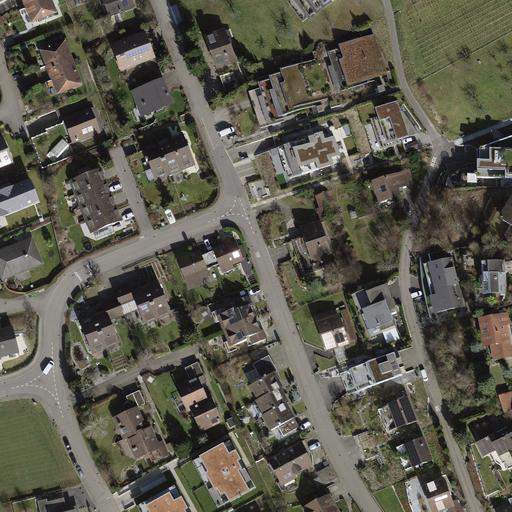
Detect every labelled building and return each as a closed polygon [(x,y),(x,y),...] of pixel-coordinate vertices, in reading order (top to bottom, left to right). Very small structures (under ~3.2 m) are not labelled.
[(55,0),(23,0),(32,21),(59,10),(55,0)] [(133,0),(103,0),(112,20),(138,9),(133,0)] [(310,16),(333,0),(304,0),(308,5),(303,8),(310,16)] [(146,30),(115,42),(125,66),(155,54),(146,30)] [(225,30),(205,37),(217,68),(236,61),(225,30)] [(386,71),(375,35),(339,46),(340,49),(329,53),(340,88),(374,78),(373,75),(386,71)] [(69,40),(42,50),(58,92),(86,82),(69,40)] [(326,95),(315,60),(281,71),(282,74),(270,78),(271,80),(259,84),(270,119),(305,107),(305,105),(316,101),(316,98),(326,95)] [(233,71),(221,76),(226,90),(238,85),(233,71)] [(162,76),(136,87),(148,115),(174,104),(162,76)] [(411,136),(399,101),(377,109),(380,117),(373,119),(383,149),(401,143),(400,140),(411,136)] [(91,104),(65,115),(77,142),(103,131),(91,104)] [(334,131),(277,148),(287,181),(344,163),(334,131)] [(183,135),(150,151),(161,174),(195,159),(183,135)] [(511,136),(485,147),(485,161),(478,161),(478,169),(482,169),(482,178),(511,178),(511,136)] [(3,138),(0,138),(0,165),(12,161),(3,138)] [(104,165),(79,176),(102,228),(128,217),(104,165)] [(410,171),(398,175),(401,185),(396,186),(397,189),(409,185),(407,179),(412,177),(410,171)] [(398,175),(374,182),(380,203),(399,197),(397,189),(396,186),(401,185),(398,175)] [(31,178),(0,190),(0,217),(40,202),(31,178)] [(332,191),(318,196),(325,218),(340,213),(332,191)] [(511,198),(500,218),(511,225),(511,198)] [(320,223),(301,229),(304,237),(292,240),(304,274),(325,267),(321,255),(330,252),(320,223)] [(32,238),(0,249),(0,275),(2,282),(43,267),(32,238)] [(226,245),(214,250),(208,253),(213,266),(219,264),(223,273),(233,268),(232,265),(241,261),(245,272),(253,269),(248,257),(243,259),(236,241),(231,243),(230,240),(225,242),(226,245)] [(183,258),(178,260),(190,289),(203,284),(201,279),(210,275),(207,269),(213,266),(208,253),(201,255),(200,252),(187,257),(186,254),(182,255),(183,258)] [(452,258),(425,265),(436,312),(464,306),(452,258)] [(504,262),(483,263),(484,294),(505,293),(504,262)] [(158,284),(146,289),(157,317),(170,312),(158,284)] [(146,289),(133,294),(130,286),(116,292),(118,299),(125,314),(139,309),(144,322),(157,317),(146,289)] [(396,326),(393,318),(391,319),(385,302),(391,300),(386,286),(367,293),(372,307),(364,309),(373,334),(396,326)] [(225,331),(255,319),(250,306),(252,305),(249,296),(235,302),(237,307),(222,314),(225,319),(221,321),(225,331)] [(107,314),(94,319),(106,347),(119,341),(110,321),(125,314),(118,299),(104,305),(107,314)] [(344,322),(340,323),(341,324),(344,324),(345,329),(347,328),(351,341),(357,339),(347,309),(341,311),(344,322)] [(332,310),(316,316),(327,350),(337,346),(337,344),(349,340),(345,329),(344,324),(341,324),(340,323),(338,316),(334,317),(332,310)] [(502,316),(482,320),(487,346),(492,345),(495,360),(503,358),(503,355),(511,353),(511,351),(510,340),(507,341),(502,316)] [(94,319),(81,324),(93,352),(106,347),(94,319)] [(260,331),(255,319),(225,331),(229,341),(233,339),(235,345),(247,340),(246,338),(249,337),(252,345),(266,340),(262,330),(260,331)] [(11,330),(0,333),(0,356),(18,350),(11,330)] [(397,330),(387,332),(388,339),(398,337),(397,330)] [(343,345),(335,348),(339,362),(348,359),(343,345)] [(394,354),(366,364),(374,386),(402,376),(394,354)] [(267,357),(253,364),(260,378),(274,370),(267,357)] [(198,362),(186,368),(191,381),(179,386),(190,408),(193,407),(207,400),(197,378),(204,375),(198,362)] [(374,386),(366,364),(349,370),(349,371),(340,374),(348,394),(357,391),(358,392),(374,386)] [(281,388),(273,373),(251,386),(259,400),(279,389),(281,388)] [(287,403),(279,389),(259,400),(257,401),(265,415),(286,404),(287,403)] [(139,391),(127,397),(133,409),(115,418),(125,439),(128,437),(146,429),(136,408),(145,404),(139,391)] [(409,397),(387,405),(396,429),(418,420),(409,397)] [(207,400),(193,407),(204,429),(221,421),(210,399),(207,400)] [(294,418),(286,404),(265,415),(263,416),(271,430),(285,423),(287,426),(281,429),(284,435),(298,428),(293,419),(294,418)] [(146,429),(128,437),(138,458),(148,453),(152,462),(168,454),(162,442),(158,444),(150,427),(146,429)] [(503,429),(478,443),(485,456),(497,450),(504,463),(507,462),(510,468),(511,466),(511,432),(510,434),(507,428),(503,429)] [(371,430),(356,435),(366,460),(380,455),(371,430)] [(424,438),(404,445),(413,468),(433,460),(424,438)] [(228,443),(199,460),(224,505),(254,488),(228,443)] [(312,465),(300,444),(270,461),(281,482),(312,465)] [(330,466),(318,473),(324,485),(337,478),(330,466)] [(444,478),(423,486),(432,511),(438,511),(448,508),(454,506),(453,503),(444,478)] [(185,511),(171,488),(142,504),(146,511),(185,511)] [(338,511),(329,495),(303,509),(304,511),(338,511)] [(64,498),(48,502),(48,505),(39,507),(40,511),(75,511),(75,509),(68,511),(64,498)] [(511,506),(500,511),(511,511),(511,498),(509,500),(511,506)] [(463,511),(457,501),(453,503),(454,506),(448,508),(450,511),(463,511)]
